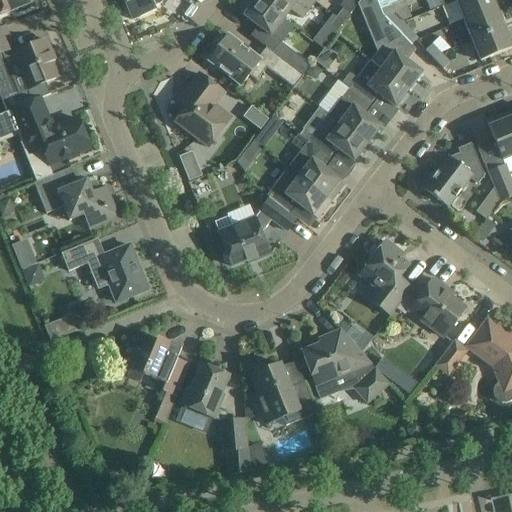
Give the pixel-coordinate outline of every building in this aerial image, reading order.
[(0,0),(0,15),(12,11),(31,4),(29,0),(0,0)] [(123,0),(132,21),(155,11),(154,8),(160,5),(164,0),(123,0)] [(257,0),(255,0),(243,17),(258,27),(251,37),(266,49),(267,49),(280,44),(281,43),(293,27),(283,20),(257,0)] [(257,0),(283,20),(290,11),(301,19),(315,2),(311,0),(257,0)] [(343,9),(336,18),(343,24),(361,0),(344,0),(340,7),(343,9)] [(361,0),(367,12),(363,13),(376,42),(380,39),(391,48),(398,39),(401,35),(395,29),(393,27),(387,21),(382,16),(376,0),(361,0)] [(376,0),(382,16),(387,21),(393,27),(401,24),(402,23),(411,19),(403,0),(376,0)] [(464,22),(496,8),(492,0),(459,0),(455,1),(464,22)] [(504,29),(496,8),(464,22),(472,42),(504,29)] [(343,24),(336,18),(329,27),(336,33),(343,24)] [(401,24),(393,27),(395,29),(401,35),(404,39),(411,32),(402,23),(401,24)] [(0,28),(0,54),(2,54),(7,67),(18,95),(28,91),(33,102),(39,100),(50,95),(46,84),(61,78),(50,52),(47,54),(42,42),(14,53),(4,27),(2,28),(0,28)] [(511,47),(504,29),(472,42),(480,62),(511,49),(511,47)] [(394,52),(381,70),(409,91),(422,73),(406,62),(414,51),(415,50),(404,39),(401,35),(398,39),(391,48),(390,49),(394,52)] [(219,49),(208,62),(224,74),(240,86),(248,76),(256,82),(266,69),(267,68),(268,67),(228,37),(226,40),(222,40),(218,46),(219,49)] [(425,52),(431,58),(440,54),(432,45),(425,52)] [(266,49),(266,50),(267,49),(280,59),(271,71),(267,68),(266,69),(293,89),(303,77),(280,59),(267,49),(266,49)] [(449,64),(440,54),(431,58),(442,70),(449,64)] [(300,58),(292,68),(302,75),(310,66),(300,58)] [(409,91),(380,70),(370,62),(357,79),(349,73),(342,83),(350,89),(373,106),(380,97),(395,109),(409,91)] [(310,77),(317,77),(321,72),(313,66),(307,74),(310,77)] [(219,90),(203,78),(187,99),(182,105),(186,108),(175,123),(202,144),(211,132),(217,136),(231,118),(215,106),(224,94),(219,90)] [(350,89),(329,116),(339,124),(367,145),(381,128),(365,116),(373,106),(350,89)] [(39,100),(33,102),(0,115),(0,140),(22,132),(31,154),(42,149),(48,165),(71,157),(89,149),(77,120),(51,130),(39,100)] [(251,107),(243,118),(260,131),(268,120),(251,107)] [(303,131),(304,132),(301,137),(308,143),(315,148),(331,160),(338,151),(354,163),(367,145),(339,124),(329,116),(320,109),(303,131)] [(486,122),(502,161),(511,157),(511,125),(507,114),(486,122)] [(273,116),(264,128),(271,134),(280,122),(273,116)] [(331,203),(344,185),(324,170),(331,160),(315,148),(308,143),(288,170),(331,203)] [(484,177),(471,144),(457,150),(459,154),(449,158),(448,158),(424,190),(455,214),(456,213),(448,207),(460,191),(470,179),(478,185),(484,177)] [(249,157),(244,154),(236,164),(241,169),(244,173),(248,168),(249,157)] [(511,198),(511,182),(505,166),(487,173),(499,203),(511,198)] [(77,184),(71,169),(52,176),(34,184),(46,214),(64,207),(69,221),(83,216),(89,230),(118,218),(106,188),(96,193),(93,186),(89,187),(87,180),(77,184)] [(317,221),(331,203),(288,170),(267,197),(269,199),(290,215),(297,205),(317,221)] [(15,213),(9,199),(0,203),(0,214),(2,218),(15,213)] [(227,218),(215,223),(219,233),(218,234),(226,254),(223,256),(222,257),(225,263),(230,263),(231,267),(255,258),(256,261),(270,256),(261,234),(271,221),(286,232),(296,219),(290,215),(269,199),(250,225),(233,232),(227,218)] [(487,220),(475,237),(483,243),(495,226),(487,220)] [(61,254),(61,255),(68,273),(87,265),(93,278),(98,290),(109,286),(116,303),(148,291),(143,279),(131,251),(129,246),(99,258),(94,244),(93,244),(98,242),(97,240),(61,254)] [(385,242),(359,276),(375,288),(378,291),(370,302),(390,317),(411,289),(399,279),(409,267),(399,259),(401,256),(385,242)] [(38,265),(22,272),(29,288),(38,284),(42,274),(38,265)] [(444,289),(433,280),(408,311),(444,338),(465,310),(442,292),(444,289)] [(46,326),(52,340),(75,331),(69,316),(46,326)] [(511,340),(487,321),(467,348),(493,368),(499,383),(498,384),(496,385),(495,386),(495,387),(494,388),(493,390),(493,392),(493,394),(493,395),(494,397),(494,398),(495,400),(496,401),(498,402),(500,403),(501,404),(503,404),(505,404),(508,403),(511,402),(511,400),(511,340)] [(327,341),(301,352),(320,400),(337,393),(332,382),(343,377),(367,405),(389,385),(341,331),(340,332),(341,334),(330,344),(327,341)] [(170,411),(175,398),(189,365),(177,360),(181,349),(157,339),(152,352),(140,347),(135,359),(131,361),(133,365),(127,378),(140,383),(144,375),(154,379),(156,384),(160,382),(165,384),(162,392),(165,394),(160,407),(170,411)] [(465,352),(455,344),(437,367),(448,375),(465,352)] [(253,376),(251,377),(258,395),(253,397),(264,426),(282,418),(286,427),(317,414),(304,382),(290,388),(280,364),(268,370),(263,366),(253,370),(253,376)] [(229,377),(201,365),(190,390),(188,389),(181,406),(221,423),(223,453),(226,453),(228,475),(250,473),(249,463),(248,450),(245,421),(223,421),(226,414),(218,410),(221,402),(218,401),(229,377)] [(415,385),(403,375),(395,385),(408,395),(415,385)] [(407,431),(409,436),(415,438),(421,435),(423,430),(420,424),(414,422),(408,425),(407,431)] [(323,432),(320,424),(313,426),(317,435),(323,432)] [(249,463),(250,473),(269,469),(264,458),(258,445),(248,450),(249,463)]
